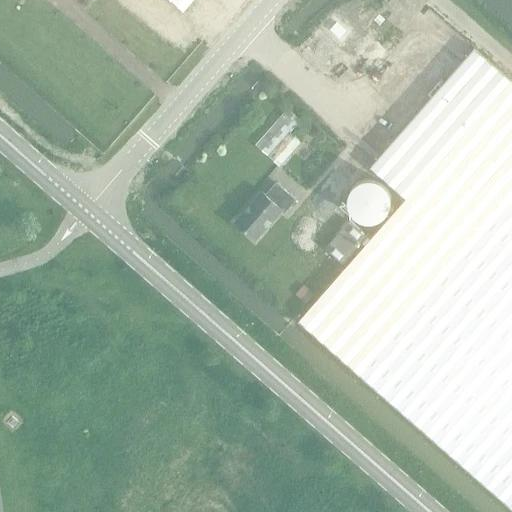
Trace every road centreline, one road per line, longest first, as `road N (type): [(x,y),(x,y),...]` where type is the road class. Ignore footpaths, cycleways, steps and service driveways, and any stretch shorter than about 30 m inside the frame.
road 1 (tertiary): [(86,211),(431,511)]
road 2 (unclassified): [(86,211),(278,0)]
